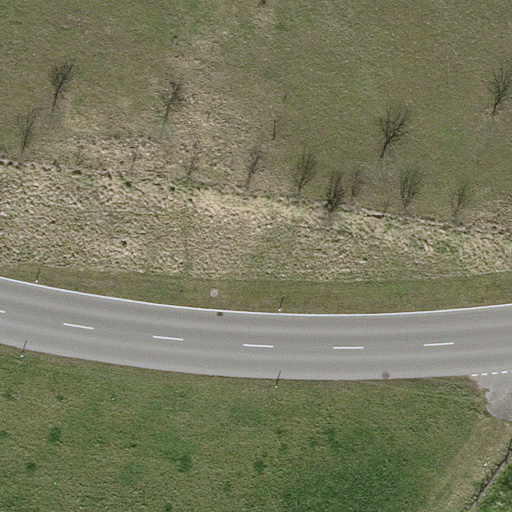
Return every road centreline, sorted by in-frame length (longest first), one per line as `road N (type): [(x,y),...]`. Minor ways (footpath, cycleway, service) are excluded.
road 1 (unclassified): [(0,315),(94,339),(336,351),(511,340)]
road 2 (track): [(504,341),(501,408),(428,511)]
